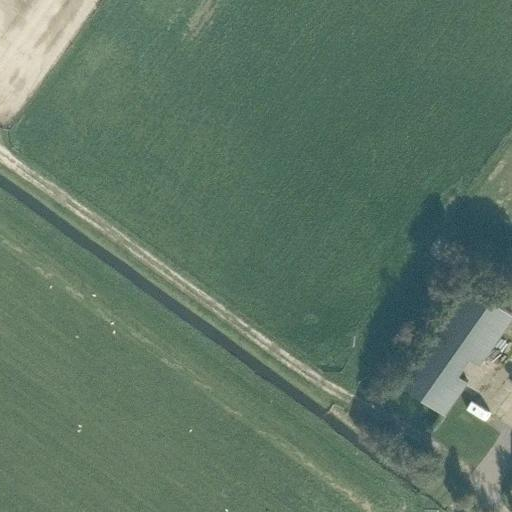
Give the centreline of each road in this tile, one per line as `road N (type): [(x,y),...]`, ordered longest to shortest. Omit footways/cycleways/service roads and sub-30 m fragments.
road 1 (track): [(0,160),(493,504)]
road 2 (track): [(91,0),(0,125)]
